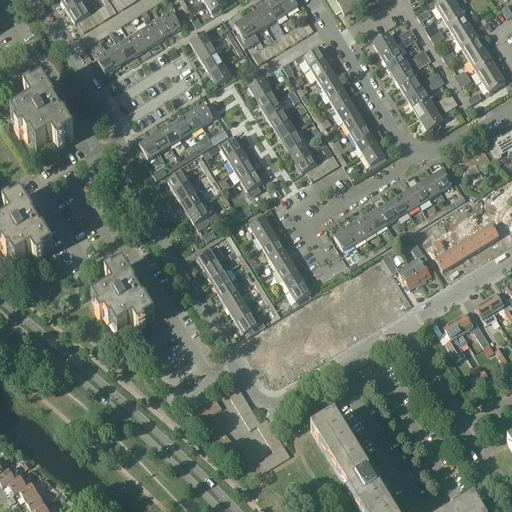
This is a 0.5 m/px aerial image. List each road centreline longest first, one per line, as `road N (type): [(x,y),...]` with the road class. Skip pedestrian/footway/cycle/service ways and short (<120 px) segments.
road 1 (primary): [(235,511),(0,300)]
road 2 (primary): [(0,315),(217,511)]
road 3 (residential): [(238,370),(147,213),(119,145)]
road 4 (residential): [(402,328),(272,406),(238,370)]
road 5 (residential): [(101,110),(169,69),(180,87),(112,129)]
road 6 (residential): [(458,100),(404,7),(342,41)]
road 7 (unclassified): [(69,176),(42,194),(86,267),(114,251)]
road 8 (unclassified): [(176,323),(146,343),(188,405),(219,385)]
road 9 (residential): [(302,227),(233,109)]
road 10 (residential): [(302,227),(394,176),(411,151)]
road 11 (residential): [(411,151),(342,41)]
road 12 (residential): [(511,259),(402,328)]
road 13 (residential): [(101,110),(34,0)]
